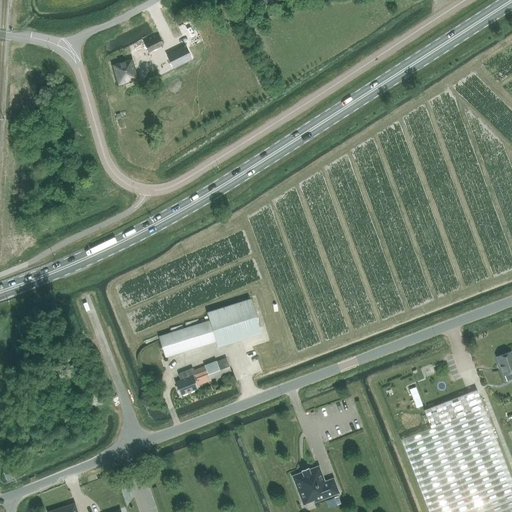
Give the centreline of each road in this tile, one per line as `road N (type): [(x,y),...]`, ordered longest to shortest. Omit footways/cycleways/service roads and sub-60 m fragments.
road 1 (unclassified): [(465,0),(165,190),(116,177),(65,51)]
road 2 (unclassified): [(18,492),(511,300)]
road 3 (primary): [(71,263),(238,176),(511,1)]
road 4 (unknown): [(168,374),(240,352),(262,395)]
